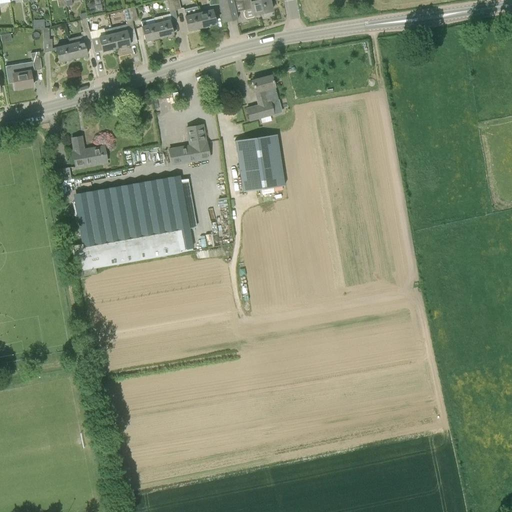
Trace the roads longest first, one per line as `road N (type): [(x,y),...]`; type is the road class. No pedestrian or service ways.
road 1 (secondary): [(0,118),(297,36)]
road 2 (secondary): [(297,36),(511,4)]
